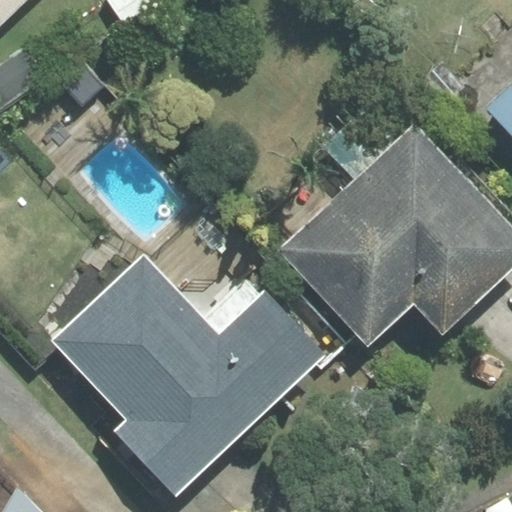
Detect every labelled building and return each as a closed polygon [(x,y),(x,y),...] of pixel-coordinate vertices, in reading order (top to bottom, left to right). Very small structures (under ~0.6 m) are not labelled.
[(0,0),(0,20),(20,0),(0,0)] [(511,85),(487,109),(511,135),(511,85)] [(413,301),(443,333),(511,268),(511,227),(415,124),(280,250),(368,343),(413,301)] [(143,257),(54,341),(128,420),(116,431),(176,494),(324,355),(265,293),(218,337),(143,257)] [(41,511),(18,488),(4,511),(41,511)]
